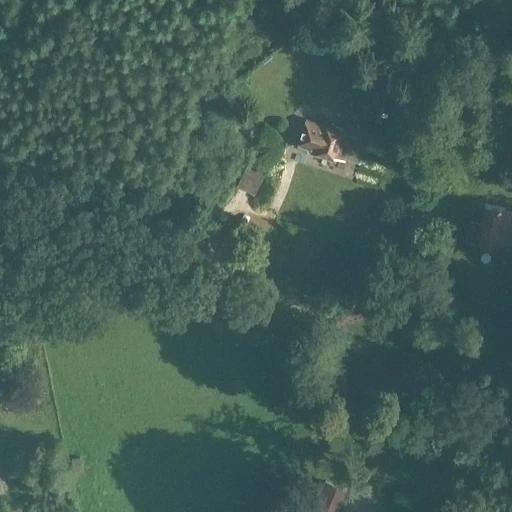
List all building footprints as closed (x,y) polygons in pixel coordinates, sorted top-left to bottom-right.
[(393,122),(369,113),(363,129),(387,138),(393,122)] [(344,129),(325,123),(324,125),(308,120),(300,145),(316,150),(316,153),(334,159),(335,157),(345,160),(353,135),(343,132),(344,129)] [(236,186),(255,196),(265,175),(247,166),(236,186)] [(478,241),(499,245),(505,208),(485,204),(478,241)] [(511,208),(505,208),(499,245),(511,246),(511,208)] [(339,511),(347,492),(325,481),(312,511),(339,511)]
